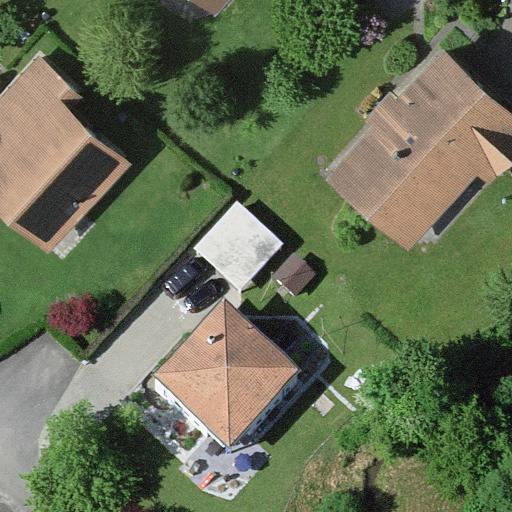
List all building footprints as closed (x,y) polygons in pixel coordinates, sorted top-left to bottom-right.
[(230,0),(200,0),(218,15),(230,0)] [(511,159),(511,106),(446,47),(399,99),(389,89),(362,119),(371,126),(323,179),(404,251),(475,172),(489,185),(511,159)] [(0,101),(0,209),(51,254),(131,164),(67,108),(78,96),(37,60),(0,101)] [(276,256),(233,220),(195,264),(238,301),(276,256)] [(300,395),(228,327),(158,401),(229,469),(300,395)]
